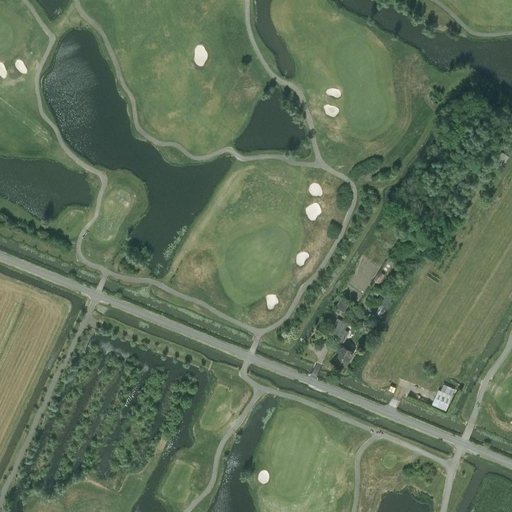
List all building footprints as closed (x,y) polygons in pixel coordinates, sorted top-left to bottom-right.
[(502,151),(496,161),(504,165),(509,155),(502,151)] [(378,273),(374,280),(379,283),(383,276),(378,273)] [(387,308),(392,298),(384,293),(379,303),(387,308)] [(341,298),(334,308),(342,313),(349,303),(341,298)] [(373,317),(369,324),(375,327),(379,320),(373,317)] [(347,333),(343,331),(346,325),(337,321),(328,337),(341,344),(347,333)] [(346,366),(353,353),(340,346),(336,352),(340,354),(336,360),(346,366)] [(437,391),(431,406),(445,412),(451,397),(437,391)]
